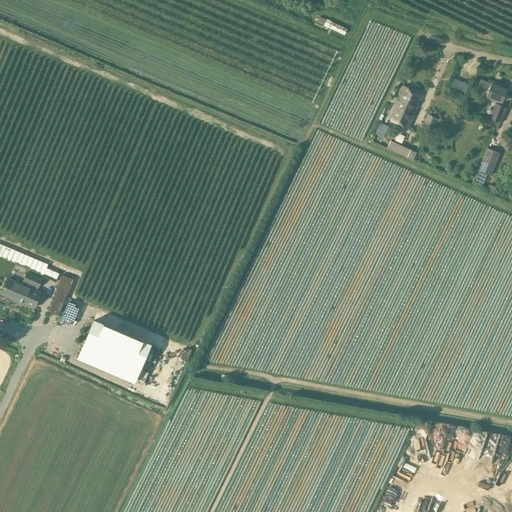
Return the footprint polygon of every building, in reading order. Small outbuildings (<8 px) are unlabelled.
[(465,93),(469,84),(454,77),(449,85),(465,93)] [(481,80),(478,87),(488,90),(486,96),(502,102),(506,90),(499,87),(500,84),(492,81),(490,84),(481,80)] [(387,118),(408,128),(423,95),(402,85),(387,118)] [(495,103),(490,116),(489,118),(497,121),(498,121),(500,122),(506,108),(504,107),(495,103)] [(423,125),(433,130),(438,119),(427,114),(423,125)] [(380,123),(375,133),(383,137),(388,126),(380,123)] [(414,141),(395,132),(387,149),(413,160),(420,145),(414,142),(414,141)] [(477,170),(478,170),(487,174),(491,176),(500,153),(486,148),(477,170)] [(478,170),(472,184),(485,189),(485,190),(489,191),(491,187),(486,185),(486,184),(483,183),(487,174),(478,170)] [(47,268),(49,262),(0,243),(0,257),(44,274),(45,273),(57,277),(59,273),(47,268)] [(21,285),(7,279),(0,293),(11,298),(10,300),(17,303),(18,301),(34,307),(40,293),(35,291),(37,287),(41,279),(26,272),(23,281),(21,285)] [(62,275),(47,311),(58,316),(73,279),(62,275)] [(93,320),(77,358),(104,369),(102,368),(109,354),(140,367),(150,344),(103,324),(93,320)] [(168,374),(159,399),(170,403),(179,378),(168,374)] [(460,432),(462,429),(454,424),(447,435),(458,441),(457,443),(465,447),(470,438),(460,432)] [(459,461),(461,450),(451,448),(451,450),(441,447),(438,461),(445,463),(446,458),(459,461)]
